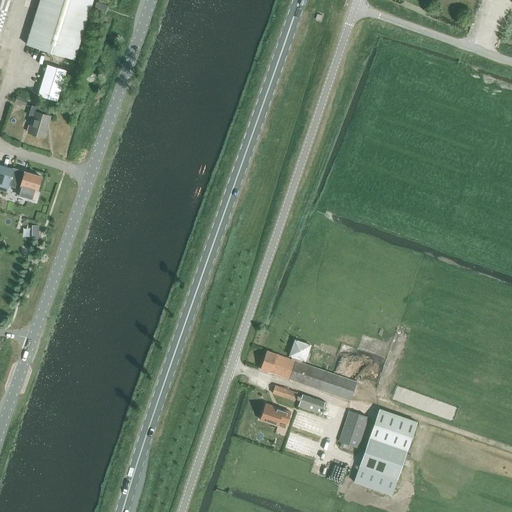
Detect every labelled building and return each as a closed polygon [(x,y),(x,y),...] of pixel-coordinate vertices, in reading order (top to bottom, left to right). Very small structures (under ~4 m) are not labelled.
[(0,0),(0,41),(12,0),(0,0)] [(92,0),(40,0),(26,45),(75,60),(92,0)] [(107,6),(97,2),(94,9),(105,13),(107,6)] [(45,85),(41,97),(54,101),(58,89),(45,85)] [(16,97),(14,104),(25,107),(27,100),(16,97)] [(32,118),(28,132),(44,137),(50,116),(43,114),(44,109),(32,106),(29,117),(32,118)] [(21,182),(18,194),(33,199),(36,189),(38,190),(41,177),(25,172),(24,174),(14,171),(15,169),(0,164),(0,189),(7,192),(11,179),(21,182)] [(295,340),(290,355),(292,356),(291,359),(302,363),(303,360),(305,361),(310,346),(295,340)] [(312,349),(310,363),(325,365),(327,351),(312,349)] [(269,373),(289,380),(350,401),(357,382),(290,360),(290,358),(279,355),(279,354),(268,350),(260,370),(269,373)] [(273,394),(296,402),(298,393),(276,385),(273,394)] [(298,407),(322,415),(326,403),(302,394),(298,407)] [(287,424),(291,412),(265,404),(260,420),(278,426),(279,421),(287,424)] [(359,466),(354,482),(392,495),(397,479),(417,422),(379,409),(359,466)] [(349,411),(339,441),(358,448),(368,417),(349,411)]
